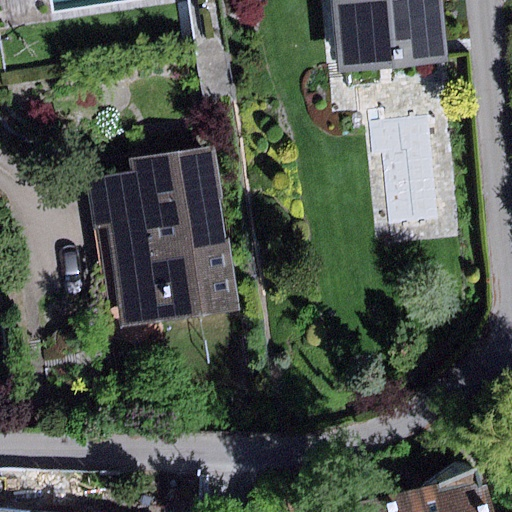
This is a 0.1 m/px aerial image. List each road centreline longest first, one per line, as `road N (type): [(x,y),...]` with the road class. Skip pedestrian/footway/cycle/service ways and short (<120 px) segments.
road 1 (residential): [(511,351),(426,410),(359,439),(285,452),(194,454),(0,445)]
road 2 (residential): [(511,292),(485,0)]
